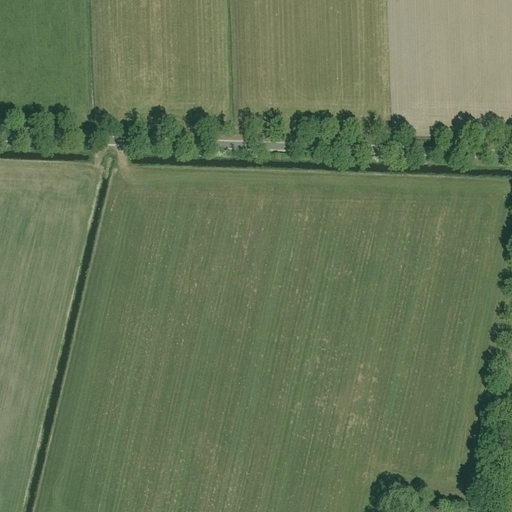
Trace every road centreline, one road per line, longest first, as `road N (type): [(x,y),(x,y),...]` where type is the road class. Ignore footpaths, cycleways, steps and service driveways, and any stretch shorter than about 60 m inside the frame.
road 1 (unclassified): [(511,155),(0,141)]
road 2 (unclassified): [(489,511),(511,363)]
